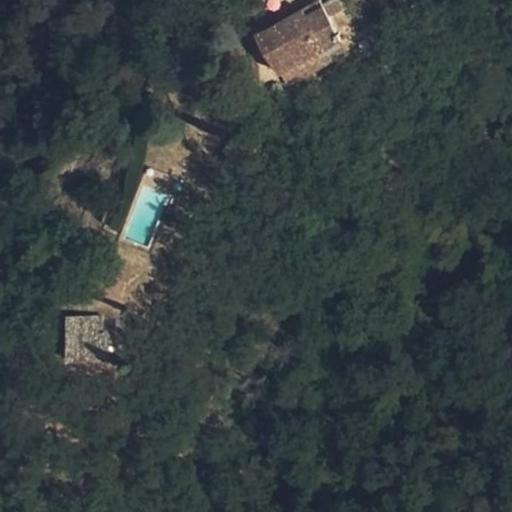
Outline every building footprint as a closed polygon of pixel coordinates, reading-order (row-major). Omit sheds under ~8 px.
[(354,35),(345,20),(339,10),(295,30),(291,24),(336,3),(334,0),(312,0),(266,22),(287,66),(354,35)] [(295,30),(339,10),(338,7),(336,3),(291,24),(295,30)] [(354,35),(358,42),(369,37),(357,14),(345,20),(354,35)] [(364,52),(358,42),(291,75),(296,85),(364,52)] [(118,308),(111,308),(81,308),(81,353),(118,354),(118,308)]
